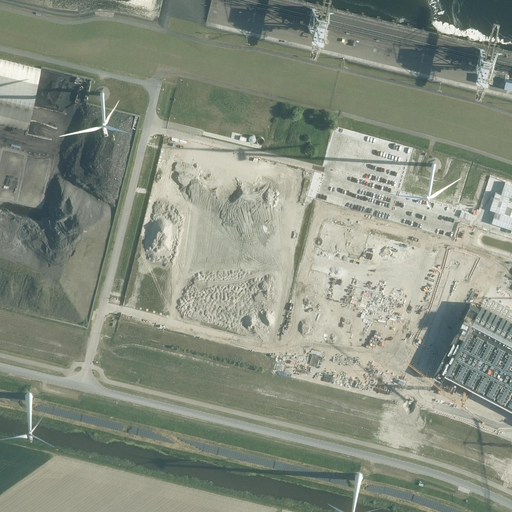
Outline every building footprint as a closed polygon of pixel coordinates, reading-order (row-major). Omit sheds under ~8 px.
[(224,0),(225,8),(237,9),(237,6),(243,6),(243,3),(239,3),(239,0),(224,0)] [(41,69),(0,59),(0,122),(26,129),(41,69)] [(183,156),(178,175),(192,179),(196,159),(183,156)] [(222,165),(218,185),(241,191),(246,171),(222,165)] [(272,177),(267,197),(281,201),(286,181),(272,177)] [(184,201),(182,207),(195,210),(196,204),(184,201)] [(241,260),(243,250),(220,246),(218,256),(241,260)] [(511,295),(492,285),(480,307),(470,303),(433,374),(442,378),(446,372),(511,406),(511,295)]
